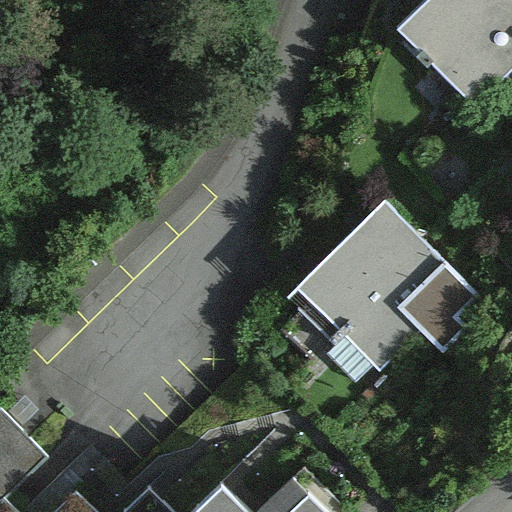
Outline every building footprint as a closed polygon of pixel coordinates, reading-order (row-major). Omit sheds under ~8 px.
[(468,103),(511,62),(511,0),(417,0),(394,21),(468,103)] [(438,345),(462,322),(451,310),(472,289),(386,199),(349,234),(349,235),(296,285),(374,367),(418,325),(438,345)] [(0,497),(5,493),(45,456),(0,406),(0,497)] [(169,511),(340,511),(293,460),(254,496),(223,463),(180,502),(169,511)] [(169,511),(180,502),(154,473),(111,511),(169,511)] [(105,511),(80,484),(49,511),(105,511)] [(22,511),(5,493),(0,497),(0,511),(22,511)]
